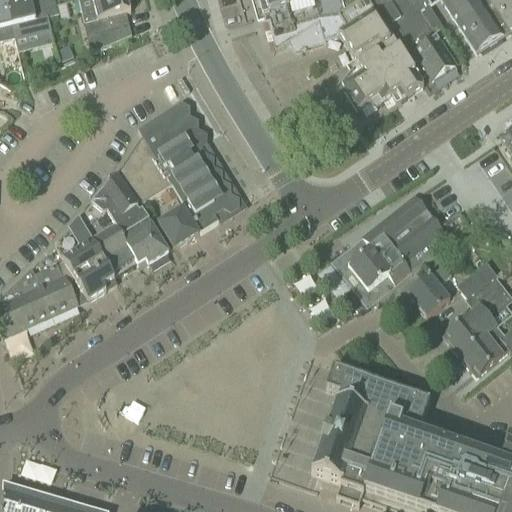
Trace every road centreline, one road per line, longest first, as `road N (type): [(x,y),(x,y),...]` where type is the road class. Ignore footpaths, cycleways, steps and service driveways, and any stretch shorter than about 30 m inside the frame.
road 1 (tertiary): [(35,425),(51,388),(308,221)]
road 2 (unclassified): [(308,221),(214,73),(183,0)]
road 3 (tertiary): [(308,221),(511,84)]
road 4 (unclassified): [(239,511),(66,462),(35,425)]
